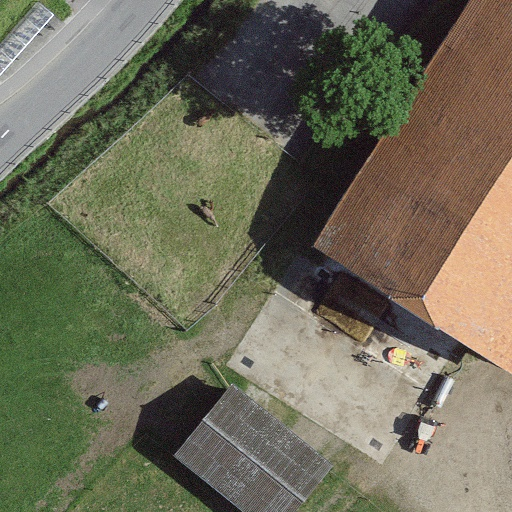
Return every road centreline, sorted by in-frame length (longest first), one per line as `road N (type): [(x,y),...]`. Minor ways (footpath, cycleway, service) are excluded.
road 1 (track): [(448,511),(437,492),(295,391)]
road 2 (residential): [(0,140),(123,24)]
